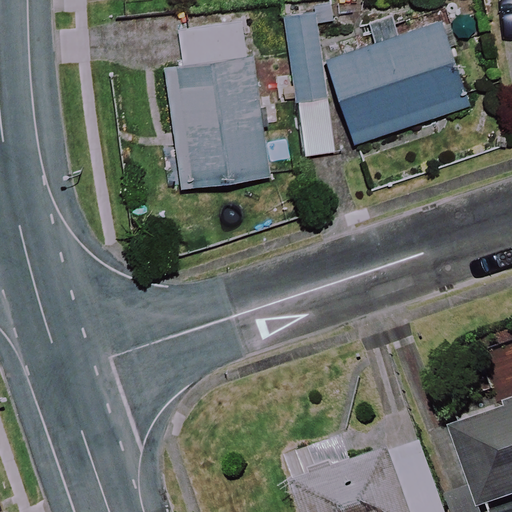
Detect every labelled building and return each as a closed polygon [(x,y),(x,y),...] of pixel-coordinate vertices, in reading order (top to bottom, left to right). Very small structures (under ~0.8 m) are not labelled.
[(335,153),(313,15),(282,20),(304,158),(335,153)] [(268,176),(243,22),(178,33),(183,65),(161,69),(181,190),(268,176)] [(467,106),(439,23),(327,60),(354,143),(467,106)] [(511,350),(482,362),(502,414),(455,432),(485,508),(511,497),(511,350)] [(444,511),(421,443),(292,488),(300,511),(444,511)]
